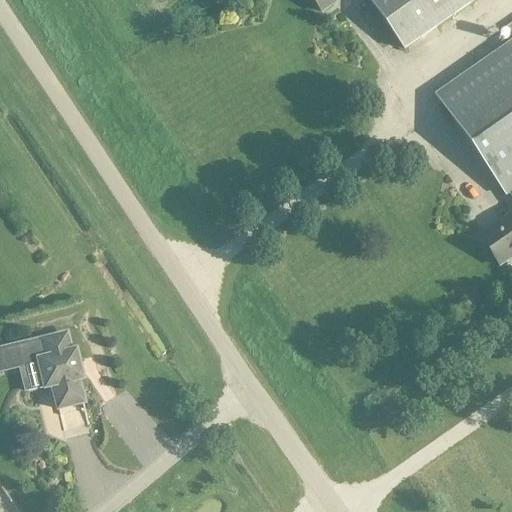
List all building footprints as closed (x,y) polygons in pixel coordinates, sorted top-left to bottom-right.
[(307,0),(307,1),(314,2),(321,12),(338,0),(307,0)] [(368,0),(404,50),(475,0),(368,0)] [(511,41),(435,96),(505,196),(507,194),(511,191),(511,41)] [(485,254),(491,256),(499,266),(511,256),(511,191),(507,194),(511,201),(511,214),(479,237),(486,248),(485,254)] [(52,386),(58,410),(83,404),(77,380),(82,379),(75,351),(70,352),(66,335),(41,341),(45,358),(38,360),(45,388),(52,386)] [(23,387),(38,384),(33,360),(18,364),(23,387)]
